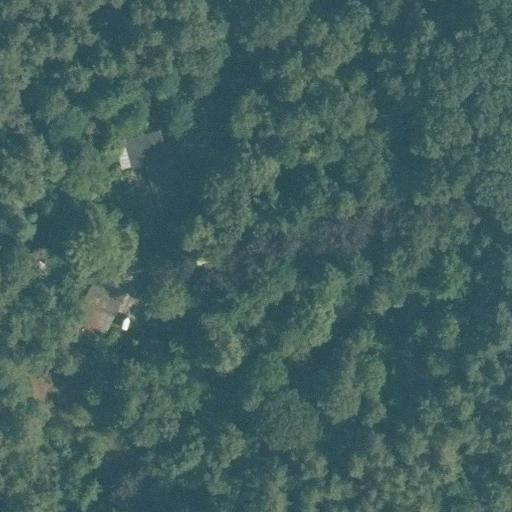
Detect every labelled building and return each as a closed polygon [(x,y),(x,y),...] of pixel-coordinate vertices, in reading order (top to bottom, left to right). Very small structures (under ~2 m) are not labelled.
[(294,9),(250,25),(256,42),(300,25),(294,9)] [(229,69),(208,62),(194,101),(204,104),(211,102),(215,103),(216,102),(226,105),(238,75),(228,72),(229,69)] [(245,121),(236,105),(219,115),(228,130),(245,121)] [(179,145),(166,149),(160,127),(126,137),(128,144),(117,147),(123,167),(133,164),(134,167),(149,163),(156,187),(189,177),(179,145)] [(116,313),(127,288),(96,273),(84,299),(116,313)]
